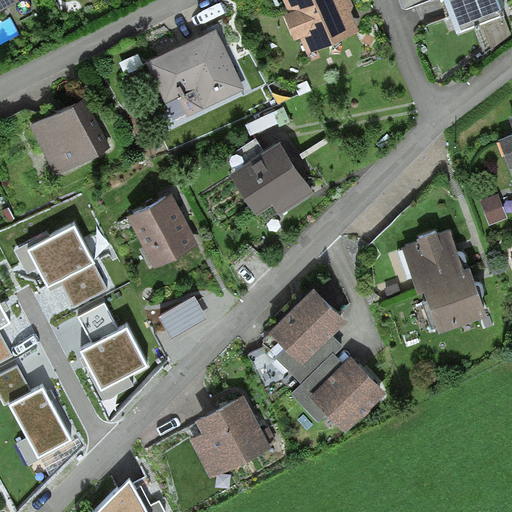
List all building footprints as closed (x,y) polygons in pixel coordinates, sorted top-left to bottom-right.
[(301,44),(350,26),(339,0),(284,0),(287,7),(280,10),(290,35),(297,32),(301,44)] [(447,0),(458,27),(499,12),(494,0),(447,0)] [(210,26),(145,58),(163,93),(175,87),(187,111),(240,84),(210,26)] [(78,97),(28,122),(51,169),(102,143),(78,97)] [(511,128),(496,135),(508,164),(511,161),(511,115),(509,117),(511,123),(511,128)] [(275,138),(227,167),(252,206),(269,195),(277,209),(308,190),(275,138)] [(501,191),(483,196),(491,221),(509,216),(501,191)] [(165,193),(126,213),(151,262),(190,242),(165,193)] [(91,255),(74,220),(32,241),(50,275),(91,255)] [(402,244),(432,324),(482,306),(465,262),(457,265),(444,228),(402,244)] [(307,281),(267,322),(285,339),(301,355),(324,331),(341,314),(307,281)] [(0,327),(8,323),(0,306),(0,327)] [(126,320),(83,342),(102,379),(145,357),(126,320)] [(311,390),(340,362),(329,351),(337,343),(324,331),(301,355),(285,339),(272,352),(300,380),(291,389),(317,415),(327,405),(311,390)] [(340,362),(311,390),(327,405),(345,423),(382,385),(348,353),(340,362)] [(69,440),(43,390),(12,407),(39,456),(69,440)] [(262,444),(236,394),(197,413),(206,430),(194,437),(211,470),(262,444)] [(149,511),(133,476),(100,511),(149,511)]
